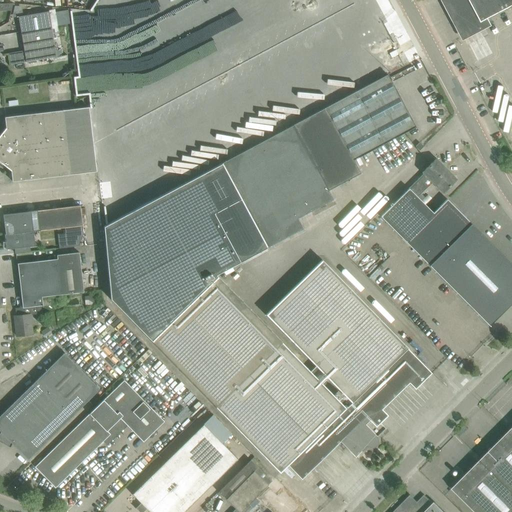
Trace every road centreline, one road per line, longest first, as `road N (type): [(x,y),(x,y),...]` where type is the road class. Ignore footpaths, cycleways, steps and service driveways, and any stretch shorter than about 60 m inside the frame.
road 1 (unclassified): [(511,197),(405,0)]
road 2 (unclassified): [(360,511),(511,359)]
